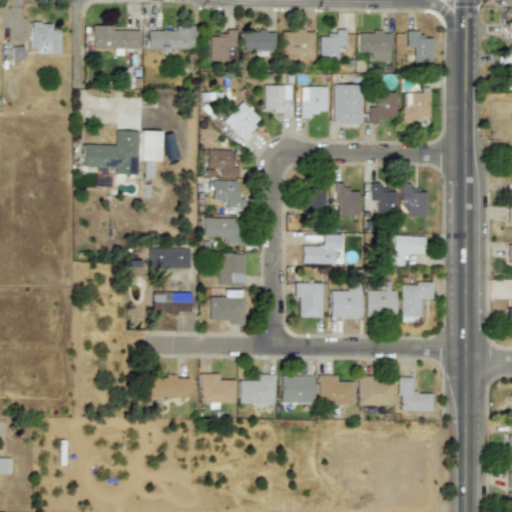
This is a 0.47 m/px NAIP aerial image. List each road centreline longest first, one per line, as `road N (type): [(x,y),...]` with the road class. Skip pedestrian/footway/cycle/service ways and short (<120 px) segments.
road 1 (secondary): [(466,511),(467,0)]
road 2 (residential): [(271,352),(273,157),(467,159)]
road 3 (residential): [(147,351),(467,355)]
